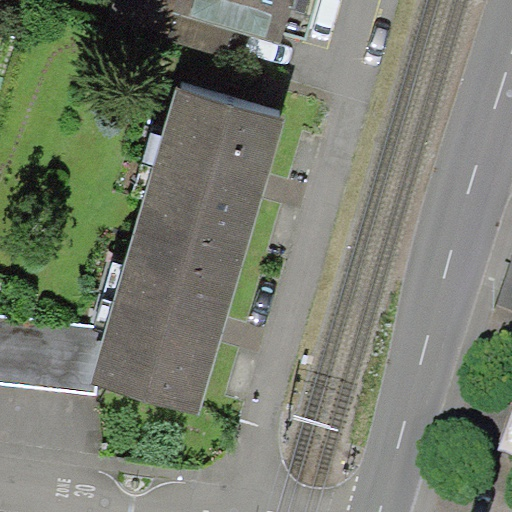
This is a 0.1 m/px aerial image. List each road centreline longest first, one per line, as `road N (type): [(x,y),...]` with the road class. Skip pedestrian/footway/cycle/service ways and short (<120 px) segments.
road 1 (tertiary): [(379,511),(499,103)]
road 2 (residential): [(277,511),(0,475)]
